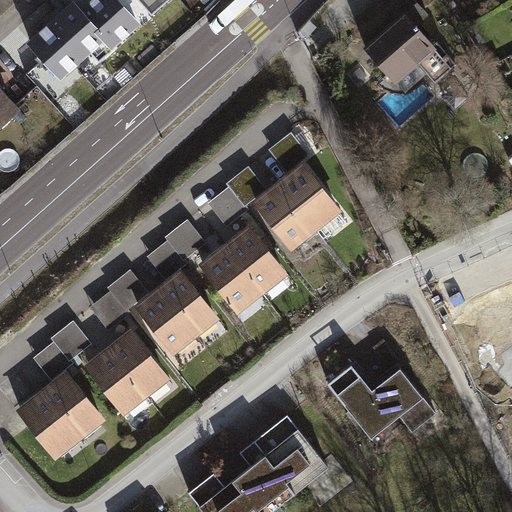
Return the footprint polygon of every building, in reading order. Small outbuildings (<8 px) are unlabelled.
[(94,54),(101,63),(144,24),(122,0),(92,0),(82,9),(75,0),(28,43),(62,82),(94,54)] [(141,0),(154,14),(170,0),(141,0)] [(449,68),(399,13),(354,53),(388,90),(416,65),(432,83),(449,68)] [(0,84),(0,130),(22,110),(2,87),(0,84)] [(287,172),(311,154),(293,131),(270,150),(287,172)] [(294,250),(342,212),(301,161),(289,172),(271,186),(268,189),(254,200),(294,250)] [(229,182),(233,187),(247,205),(254,200),(268,189),(251,166),(229,182)] [(229,225),(250,209),(247,205),(233,187),(212,203),(229,225)] [(167,236),(170,240),(185,260),(207,243),(188,220),(167,236)] [(215,255),(201,266),(239,313),(287,275),(250,228),(236,239),(215,255)] [(189,264),(185,260),(170,240),(150,255),(169,280),(189,264)] [(114,292),(128,311),(150,294),(132,271),(110,287),(114,292)] [(153,296),(139,307),(174,353),(218,320),(183,274),(171,283),(153,296)] [(128,311),(114,292),(92,308),(110,330),(131,314),(128,311)] [(57,343),(71,361),(93,345),(76,322),(53,338),(57,343)] [(102,354),(87,366),(123,413),(168,379),(132,332),(118,342),(102,354)] [(71,361),(57,343),(36,358),(53,381),(74,365),(71,361)] [(357,360),(333,379),(376,434),(400,415),(411,430),(436,411),(398,361),(373,381),(357,360)] [(34,400),(19,412),(57,458),(106,418),(69,372),(53,384),(34,400)] [(291,413),(243,449),(254,463),(226,484),(216,470),(189,490),(205,511),(264,511),(330,463),(291,413)]
